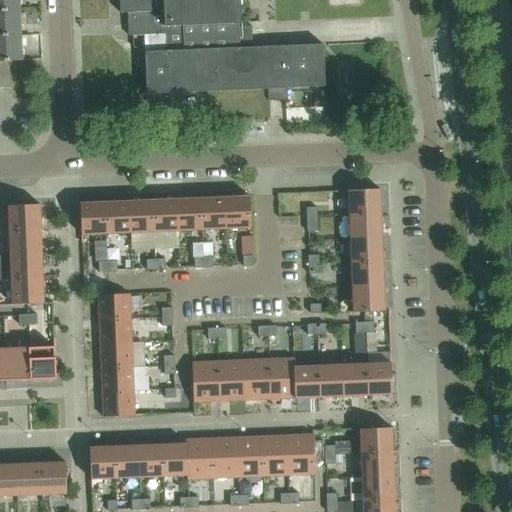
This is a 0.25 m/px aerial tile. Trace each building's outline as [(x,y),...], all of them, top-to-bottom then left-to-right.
[(0,0),(0,15),(20,14),(19,0),(0,0)] [(127,14),(128,37),(167,35),(167,53),(145,54),(146,73),(138,73),(138,81),(146,81),(147,95),(268,90),(269,102),(287,101),(287,89),(325,88),(323,47),(238,51),(238,47),(251,47),(250,29),(238,30),(237,26),(240,25),(239,0),(119,0),(120,14),(127,14)] [(0,39),(21,39),(20,14),(0,15),(0,39)] [(0,64),(9,64),(9,63),(21,62),(21,39),(0,39),(0,64)] [(0,89),(10,89),(9,64),(0,64),(0,89)] [(348,191),(349,215),(381,213),(380,190),(357,191),(348,191)] [(226,198),(228,230),(251,229),(250,197),(226,198)] [(203,231),(228,230),(226,198),(202,199),(203,231)] [(202,199),(178,200),(179,232),(203,231),(202,199)] [(155,233),(179,232),(178,200),(154,201),(155,233)] [(154,201),(129,202),(131,234),(155,233),(154,201)] [(106,235),(131,234),(129,202),(105,203),(106,235)] [(80,203),(81,236),(106,235),(105,203),(80,203)] [(41,228),(40,205),(8,206),(9,230),(41,228)] [(306,209),(306,216),(317,216),(317,208),(306,209)] [(349,215),(350,239),(382,237),(381,213),(349,215)] [(307,233),(308,233),(318,232),(317,216),(306,216),(307,218),(307,233)] [(42,252),(41,228),(9,230),(10,254),(42,252)] [(350,239),(351,263),(383,261),(382,237),(350,239)] [(212,243),(203,243),(203,258),(213,258),(212,243)] [(252,247),(241,247),(242,257),(243,257),(252,256),(252,247)] [(43,276),(42,252),(10,254),(11,278),(43,276)] [(253,267),(253,266),(252,256),(243,257),(243,266),(243,267),(253,267)] [(308,256),(308,266),(319,265),(318,256),(309,256),(308,256)] [(194,259),(194,268),(195,269),(204,269),(203,258),(194,259)] [(203,258),(204,269),(213,269),(213,267),(213,258),(203,258)] [(146,261),(147,270),(147,271),(156,271),(156,260),(146,261)] [(165,260),(156,260),(156,271),(165,270),(165,269),(165,260)] [(383,261),(351,263),(352,287),(384,285),(383,261)] [(108,273),(108,262),(99,263),(99,273),(108,273)] [(117,273),(117,271),(117,262),(108,262),(108,273),(109,273),(117,273)] [(319,265),(308,266),(309,275),(310,275),(319,275),(319,265)] [(11,278),(12,305),(44,304),(43,276),(11,278)] [(352,287),(353,312),(353,313),(364,312),(385,311),(384,285),(352,287)] [(130,295),(110,296),(98,296),(99,320),(131,319),(130,295)] [(321,314),(320,305),(311,305),(310,305),(310,315),(321,314)] [(162,318),(172,318),(172,308),(171,309),(161,309),(162,318)] [(29,326),(38,325),(37,315),(28,316),(29,326)] [(28,316),(19,316),(19,326),(29,326),(28,316)] [(172,318),(162,318),(162,327),(172,327),(173,327),(172,318)] [(132,343),(131,319),(99,320),(100,344),(132,343)] [(355,334),(365,334),(364,323),(355,324),(355,325),(355,334)] [(373,323),(364,323),(365,334),(366,334),(374,333),(373,323)] [(307,336),(316,336),(316,325),(307,325),(307,327),(307,336)] [(325,325),(316,325),(316,336),(325,335),(325,326),(325,325)] [(258,327),(258,328),(258,338),(267,338),(267,327),(258,327)] [(276,337),(276,328),(276,327),(267,327),(267,338),(276,337)] [(207,329),(207,330),(208,340),(217,340),(217,329),(207,329)] [(226,339),(226,330),(226,329),(217,329),(217,340),(226,339)] [(374,333),(366,334),(367,354),(377,354),(376,333),(374,333)] [(355,334),(353,334),(354,355),(367,354),(366,334),(365,334),(355,334)] [(100,344),(101,369),(133,367),(132,343),(100,344)] [(30,380),(56,379),(55,347),(29,348),(30,380)] [(5,381),(30,380),(29,348),(4,349),(5,381)] [(163,357),(164,366),(174,365),(174,356),(173,356),(163,357)] [(297,400),(296,367),(295,367),(294,359),(270,360),(271,401),(297,400)] [(244,361),(246,402),(271,401),(270,360),(244,361)] [(246,402),(244,361),(218,362),(220,403),(246,402)] [(194,404),(220,403),(218,362),(192,363),(193,389),(194,404)] [(369,397),(368,364),(344,365),(345,398),(369,397)] [(391,364),(368,364),(369,397),(392,396),(391,364)] [(175,375),(174,365),(164,366),(164,375),(174,375),(175,375)] [(344,365),(320,366),(321,399),(345,398),(344,365)] [(297,400),(321,399),(320,366),(296,367),(297,400)] [(134,392),(133,367),(101,369),(102,393),(134,392)] [(175,389),(174,389),(165,390),(165,399),(176,399),(175,390),(175,389)] [(103,418),(134,416),(135,416),(134,392),(102,393),(103,418)] [(361,453),(393,452),(392,428),(360,430),(361,453)] [(288,436),(290,476),(315,475),(314,456),(313,435),(288,436)] [(290,476),(288,436),(263,437),(264,477),(290,476)] [(237,438),(239,478),(264,477),(263,437),(237,438)] [(237,438),(212,439),(213,479),(239,478),(237,438)] [(187,480),(213,479),(212,439),(186,440),(186,444),(187,476),(187,480)] [(186,444),(162,445),(164,477),(187,476),(186,444)] [(162,445),(138,446),(140,478),(164,477),(162,445)] [(138,446),(114,447),(116,479),(140,478),(138,446)] [(324,447),(325,455),(325,456),(335,456),(335,446),(324,447)] [(91,480),(116,479),(114,447),(90,448),(91,480)] [(393,452),(361,453),(362,478),(394,476),(393,452)] [(325,465),(326,465),(336,465),(335,456),(325,456),(325,465)] [(41,495),(67,494),(65,462),(40,463),(41,495)] [(40,463),(16,464),(17,496),(41,495),(40,463)] [(16,464),(0,464),(0,497),(17,496),(16,464)] [(363,502),(395,501),(394,476),(362,478),(363,502)] [(281,505),(290,505),(289,494),(280,495),(281,504),(281,505)] [(299,494),(289,494),(290,505),(299,504),(299,503),(299,494)] [(327,504),(337,503),(337,494),(327,495),(326,495),(327,504)] [(230,507),(240,507),(239,496),(230,497),(230,506),(230,507)] [(248,496),(239,496),(240,507),(249,507),(249,505),(248,496)] [(189,509),(189,498),(180,499),(180,508),(180,509),(189,509)] [(199,508),(199,507),(198,498),(189,498),(189,509),(199,508)] [(132,511),(141,511),(141,500),(132,501),(132,510),(132,511)] [(150,500),(141,500),(141,511),(150,510),(150,509),(150,500)] [(108,511),(117,511),(117,510),(117,501),(107,501),(107,511),(108,511)] [(395,511),(395,501),(363,502),(363,511),(395,511)] [(326,511),(337,511),(337,503),(327,504),(326,511)] [(355,511),(355,503),(337,503),(337,511),(355,511)]
